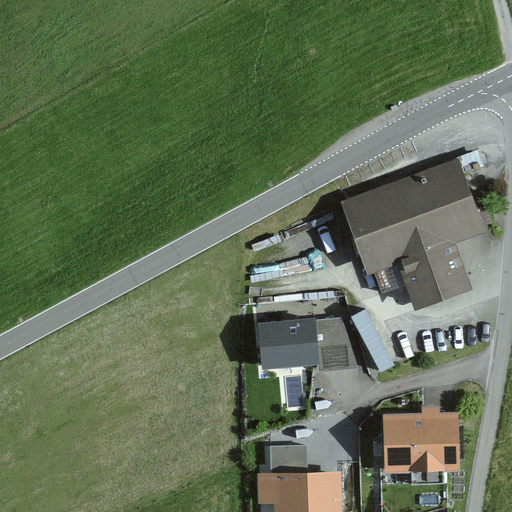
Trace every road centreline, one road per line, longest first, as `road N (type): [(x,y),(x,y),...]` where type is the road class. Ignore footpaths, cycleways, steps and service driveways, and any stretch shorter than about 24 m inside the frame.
road 1 (unclassified): [(0,348),(505,78)]
road 2 (unclassified): [(511,274),(474,511)]
